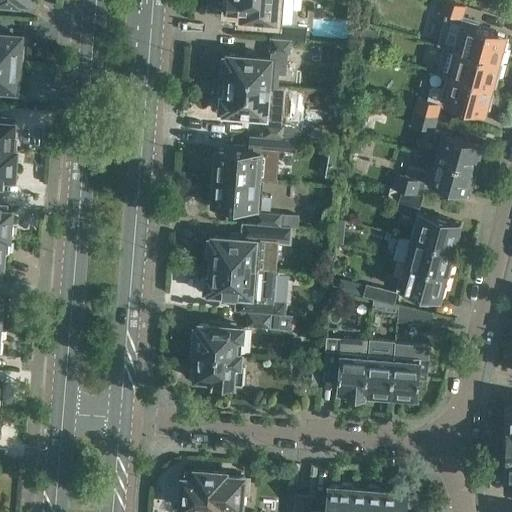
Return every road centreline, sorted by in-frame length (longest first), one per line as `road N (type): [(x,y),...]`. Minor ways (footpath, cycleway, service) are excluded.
road 1 (primary): [(120,416),(153,0)]
road 2 (primary): [(95,0),(62,414)]
road 3 (residential): [(458,451),(120,416)]
road 4 (residential): [(458,451),(511,219)]
